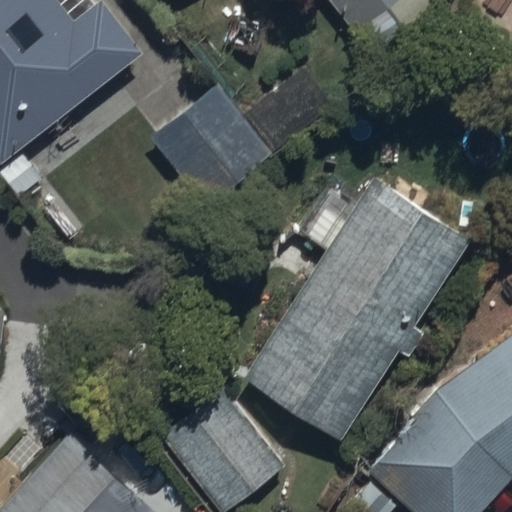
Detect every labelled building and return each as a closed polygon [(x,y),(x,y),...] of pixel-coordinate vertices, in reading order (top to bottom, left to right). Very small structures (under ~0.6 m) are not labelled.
[(0,0),(0,150),(3,155),(117,69),(147,46),(111,0),(83,0),(71,9),(64,0),(0,0)] [(343,0),(385,53),(445,7),(439,0),(343,0)] [(247,103),(278,143),(336,99),(305,59),(247,103)] [(152,124),(209,198),(272,150),(215,76),(152,124)] [(244,368),(342,429),(468,228),(370,167),(244,368)] [(478,511),(511,471),(511,320),(441,373),(366,465),(424,511),(478,511)] [(163,424),(223,503),(284,456),(224,378),(163,424)] [(0,511),(150,511),(157,505),(67,425),(0,499),(0,511)]
